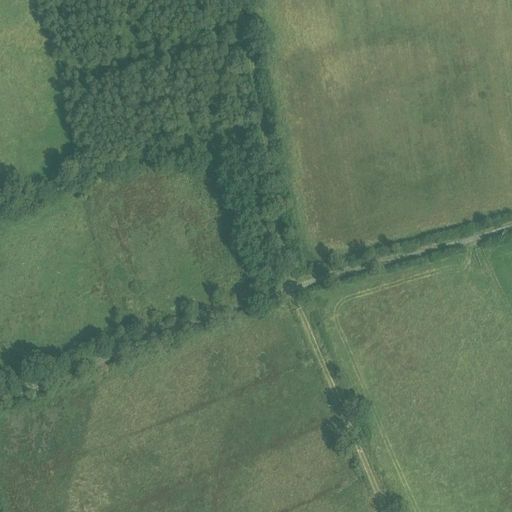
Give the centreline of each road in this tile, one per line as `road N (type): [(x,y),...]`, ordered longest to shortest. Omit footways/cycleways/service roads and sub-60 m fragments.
road 1 (track): [(0,401),(291,290),(511,229)]
road 2 (track): [(291,290),(386,511)]
